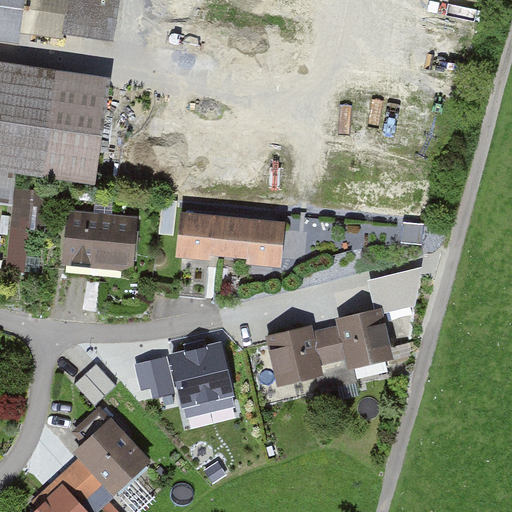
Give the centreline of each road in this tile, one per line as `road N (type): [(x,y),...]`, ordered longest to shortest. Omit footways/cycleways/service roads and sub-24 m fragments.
road 1 (track): [(511,48),(383,511)]
road 2 (track): [(332,0),(314,99),(0,53)]
road 3 (residential): [(50,338),(144,333),(226,317),(416,265)]
road 4 (residential): [(50,338),(38,421),(0,481)]
